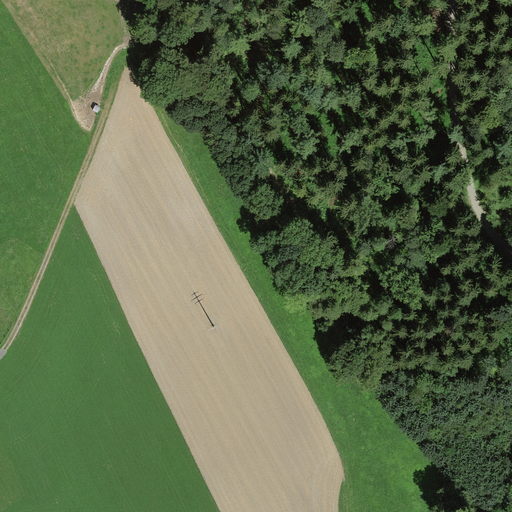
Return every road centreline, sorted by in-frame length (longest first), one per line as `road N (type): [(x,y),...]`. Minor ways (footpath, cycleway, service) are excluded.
road 1 (track): [(114,90),(4,349)]
road 2 (track): [(452,0),(469,184),(493,234),(511,246)]
